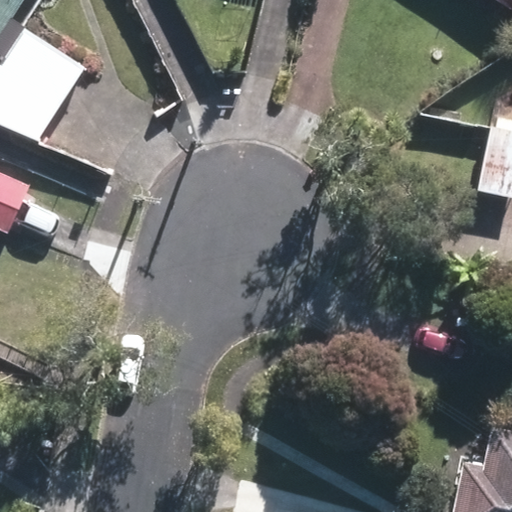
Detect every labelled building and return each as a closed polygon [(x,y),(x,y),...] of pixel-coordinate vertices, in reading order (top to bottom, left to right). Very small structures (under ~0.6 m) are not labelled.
[(0,0),(0,29),(10,17),(21,0),(0,0)] [(511,0),(491,0),(508,12),(511,6),(511,0)] [(510,197),(511,188),(511,124),(485,119),(470,187),(510,197)] [(34,193),(0,178),(0,238),(13,244),(34,193)] [(442,511),(511,511),(511,387),(503,429),(482,424),(474,464),(454,459),(442,511)]
